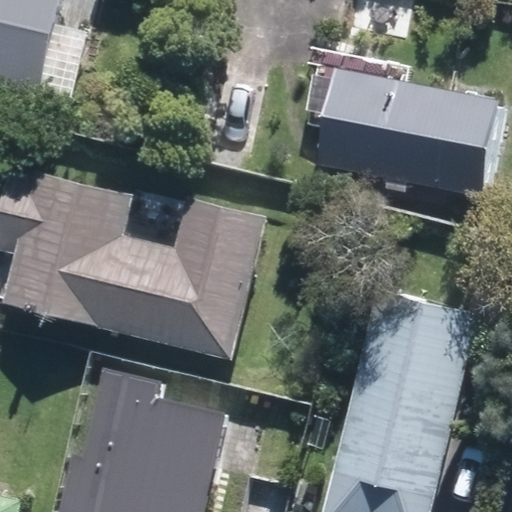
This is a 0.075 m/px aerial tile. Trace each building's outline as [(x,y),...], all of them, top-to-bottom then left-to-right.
[(80,96),(102,0),(0,0),(0,94),(47,105),(50,89),(80,96)] [(414,45),(421,5),(392,0),(346,0),(341,33),(414,45)] [(267,83),(230,76),(216,151),(253,158),(267,83)] [(492,206),(510,112),(334,80),(317,173),(492,206)] [(233,356),(265,223),(178,203),(167,249),(123,239),(133,198),(26,173),(25,182),(12,179),(0,228),(0,256),(14,260),(4,303),(233,356)] [(330,480),(337,481),(331,507),(340,511),(409,511),(412,499),(428,502),(471,314),(373,292),(330,480)] [(177,371),(119,358),(98,445),(86,442),(70,509),(85,511),(210,511),(236,401),(173,386),(177,371)]
